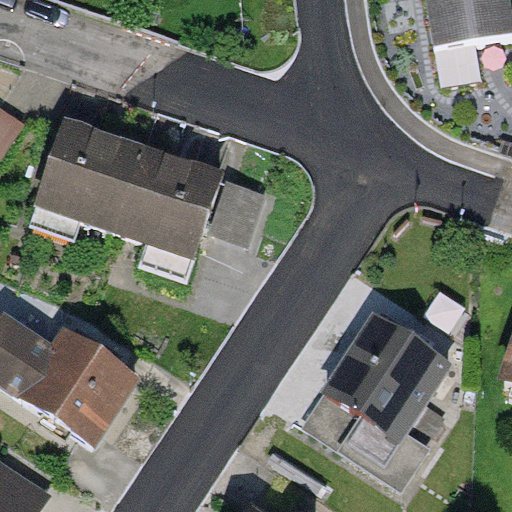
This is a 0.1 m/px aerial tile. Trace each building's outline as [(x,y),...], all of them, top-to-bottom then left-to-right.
[(511,0),(427,0),(437,60),(511,47),(511,0)] [(230,185),(68,130),(43,203),(205,258),(230,185)] [(64,361),(4,322),(0,328),(0,392),(101,458),(147,389),(76,343),(64,361)] [(454,388),(367,332),(325,395),(369,424),(345,460),(388,488),(454,388)] [(0,511),(33,511),(0,490),(0,511)]
